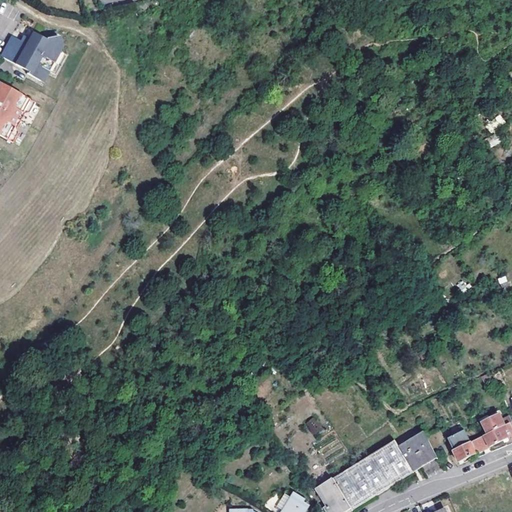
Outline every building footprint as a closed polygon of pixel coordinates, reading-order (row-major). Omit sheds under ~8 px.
[(50,72),(60,54),(61,49),(62,44),(59,36),(48,38),(47,40),(34,32),(30,39),(25,36),(22,41),(13,36),(1,57),(29,72),(28,74),(41,81),(48,70),(50,72)] [(31,113),(36,103),(0,82),(0,135),(14,144),(19,133),(18,128),(26,114),(31,113)] [(423,85),(417,89),(420,94),(426,89),(423,85)] [(499,415),(490,420),(482,424),(487,435),(505,427),(499,415)] [(316,416),(305,421),(313,436),(323,431),(316,416)] [(472,442),(477,453),(483,451),(505,440),(511,436),(511,426),(511,424),(505,427),(487,435),(472,442)] [(477,453),(472,442),(466,431),(448,440),(458,463),(477,454),(477,453)] [(352,510),(437,458),(424,432),(399,447),(395,442),(333,479),(352,510)] [(326,506),(320,510),(321,511),(347,511),(348,511),(352,510),(333,479),(317,489),(326,506)] [(276,511),(305,511),(309,506),(293,496),(287,505),(281,501),(275,511),(276,511)]
